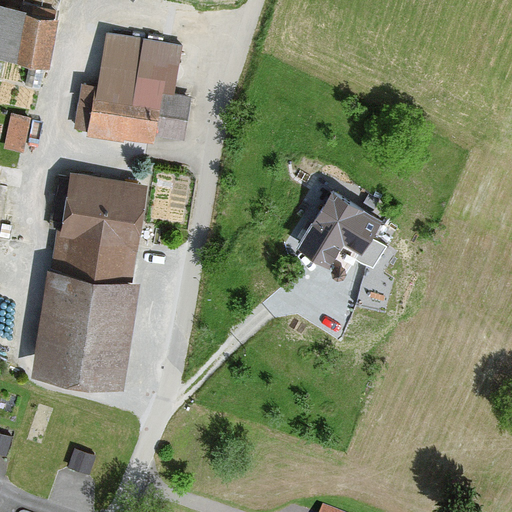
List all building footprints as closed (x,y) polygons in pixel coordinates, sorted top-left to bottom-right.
[(48,66),(59,21),(0,6),(0,58),(20,63),(21,59),(48,66)] [(184,46),(108,33),(99,85),(84,82),(76,128),(90,131),(89,137),(124,143),(125,138),(153,143),(154,136),(186,142),(193,99),(164,94),(169,69),(180,70),(184,46)] [(21,153),(30,118),(12,113),(3,148),(21,153)] [(134,280),(148,183),(71,172),(62,231),(59,230),(54,266),(49,265),(33,376),(127,389),(143,281),(134,280)] [(383,220),(333,188),(298,243),(331,264),(345,242),(359,251),(353,259),(371,271),(393,235),(379,226),(383,220)] [(367,271),(354,297),(367,303),(380,278),(367,271)] [(349,323),(335,318),(324,345),(338,350),(349,323)] [(12,439),(0,434),(0,454),(5,457),(12,439)] [(96,458),(75,451),(70,466),(90,473),(96,458)]
